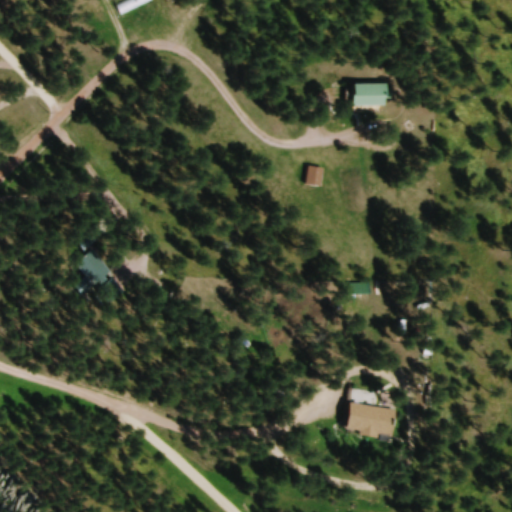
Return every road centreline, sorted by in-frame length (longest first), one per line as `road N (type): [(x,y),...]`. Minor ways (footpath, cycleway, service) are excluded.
road 1 (residential): [(298,145),(263,139),(195,53),(140,48),(0,183)]
road 2 (residential): [(0,388),(124,511)]
road 3 (residential): [(0,400),(65,511)]
